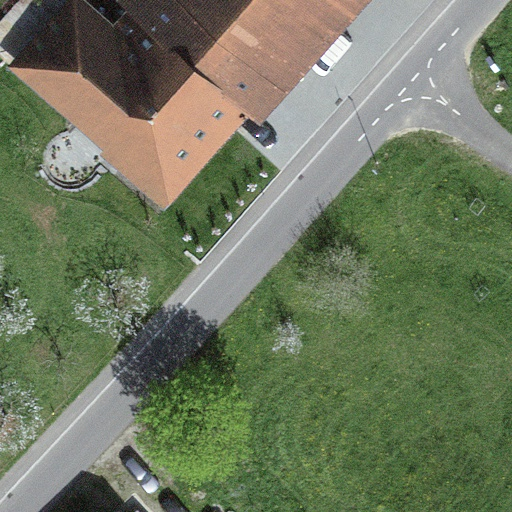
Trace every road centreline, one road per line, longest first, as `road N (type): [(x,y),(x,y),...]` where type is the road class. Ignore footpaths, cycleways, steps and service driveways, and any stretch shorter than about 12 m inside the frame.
road 1 (tertiary): [(12,511),(406,72)]
road 2 (residential): [(406,72),(511,164)]
